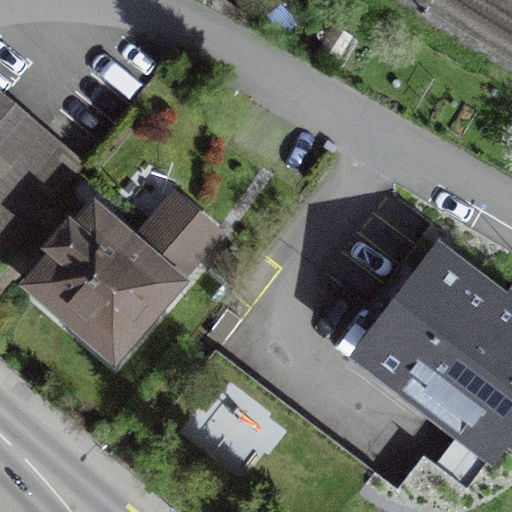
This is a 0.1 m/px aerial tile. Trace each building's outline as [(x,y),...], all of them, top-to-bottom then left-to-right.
[(0,101),(0,260),(83,162),(53,136),(48,142),(0,101)] [(60,257),(37,282),(112,349),(214,235),(176,201),(148,231),(153,236),(139,252),(126,241),(129,238),(99,211),(80,232),(71,224),(49,247),(60,257)] [(511,306),(437,249),(359,351),(494,454),(510,432),(511,433),(511,306)] [(170,400),(316,511),(345,511),(371,480),(206,353),(170,400)] [(405,505),(371,480),(345,511),(495,511),(435,466),(405,505)]
